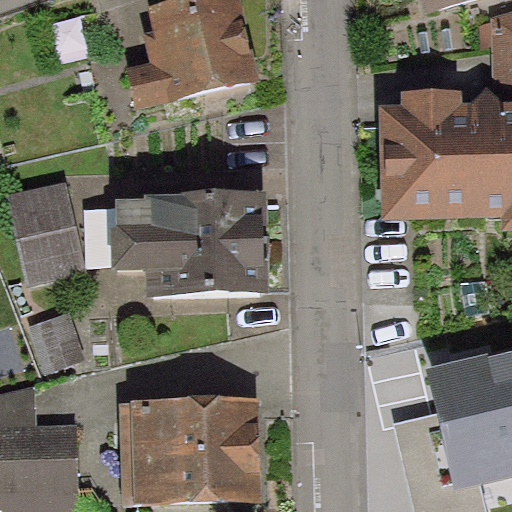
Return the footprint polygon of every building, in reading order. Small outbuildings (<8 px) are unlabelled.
[(260,85),(240,0),(191,0),(148,10),(154,33),(144,36),(151,66),(126,72),(136,113),(260,85)] [(422,0),(427,16),(486,0),(422,0)] [(511,14),(493,20),(494,97),(503,106),(511,106),(511,14)] [(464,95),(402,97),(403,110),(380,110),(384,223),(503,221),(503,236),(511,235),(511,106),(503,106),(494,97),(488,91),(473,106),(463,105),(464,95)] [(6,199),(29,289),(87,274),(64,184),(6,199)] [(270,297),(269,198),(145,200),(146,231),(112,231),(113,276),(147,276),(148,299),(270,297)] [(70,313),(28,328),(46,378),(89,363),(70,313)] [(511,352),(427,372),(437,415),(455,492),(481,486),(511,478),(511,352)] [(35,384),(0,395),(0,510),(2,510),(2,511),(77,511),(79,425),(37,427),(35,384)] [(261,401),(121,403),(123,508),(262,506),(261,401)] [(455,492),(437,415),(395,425),(415,511),(486,511),(481,486),(455,492)]
